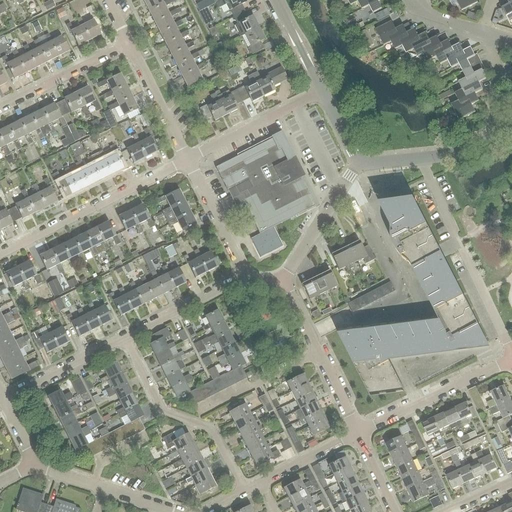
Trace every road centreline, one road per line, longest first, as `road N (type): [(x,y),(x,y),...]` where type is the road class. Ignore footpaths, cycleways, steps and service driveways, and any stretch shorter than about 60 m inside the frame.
road 1 (residential): [(0,254),(187,159)]
road 2 (residential): [(245,491),(213,430),(162,408),(125,337)]
road 3 (residential): [(359,435),(280,281)]
road 4 (residential): [(511,360),(359,435)]
road 5 (residential): [(359,161),(456,153),(511,127)]
road 6 (residential): [(187,159),(322,92)]
road 7 (residential): [(359,161),(280,281)]
road 8 (residential): [(0,108),(128,44)]
road 9 (residential): [(125,337),(3,399)]
road 10 (residential): [(245,277),(125,337)]
road 11 (residential): [(245,277),(187,159)]
road 12 (residential): [(187,159),(128,44)]
road 13 (residential): [(359,435),(245,491)]
